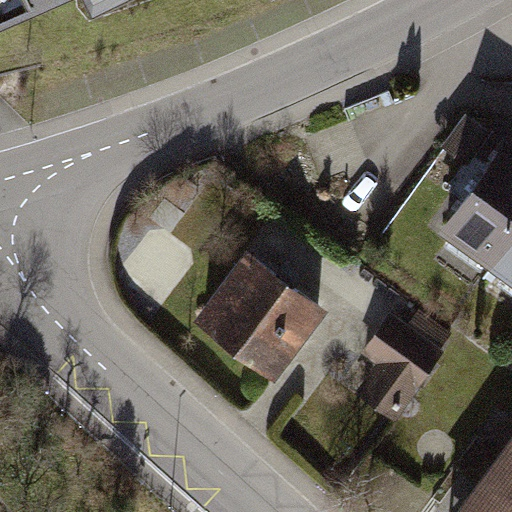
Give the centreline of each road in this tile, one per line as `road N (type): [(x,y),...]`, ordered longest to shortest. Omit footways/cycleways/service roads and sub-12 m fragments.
road 1 (residential): [(458,0),(172,127),(0,177)]
road 2 (residential): [(0,235),(12,278),(262,511)]
